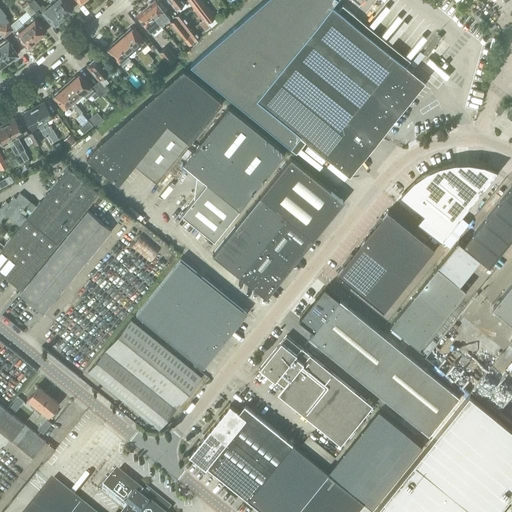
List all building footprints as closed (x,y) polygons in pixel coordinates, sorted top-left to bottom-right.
[(34,0),(31,0),(28,3),(35,11),(40,6),(34,0)] [(48,0),(52,4),(62,17),(72,8),(64,0),(48,0)] [(154,0),(147,6),(162,25),(170,18),(155,0),(154,0)] [(169,0),(176,8),(185,1),(184,0),(169,0)] [(263,0),(189,65),(289,147),(296,153),(305,142),(306,141),(299,135),(300,134),(348,174),(359,161),(378,137),(404,106),(414,94),(424,82),(424,81),(405,65),(410,60),(342,5),(337,11),(331,6),(335,0),(263,0)] [(190,0),(204,19),(207,23),(215,17),(201,0),(190,0)] [(35,11),(28,3),(23,7),(30,15),(35,11)] [(62,17),(52,4),(42,12),(53,25),(62,17)] [(162,25),(147,6),(137,14),(152,33),(162,25)] [(174,16),(176,18),(185,29),(194,41),(200,36),(181,11),(174,16)] [(1,25),(8,33),(13,29),(1,15),(0,16),(0,23),(1,25)] [(32,15),(23,23),(36,39),(45,31),(32,15)] [(185,29),(176,18),(170,22),(179,33),(185,29)] [(204,19),(202,20),(199,23),(205,31),(210,27),(207,23),(204,19)] [(23,23),(23,24),(14,32),(26,47),(36,39),(23,23)] [(8,33),(1,25),(0,26),(0,33),(3,37),(8,33)] [(147,44),(144,40),(133,27),(125,35),(136,47),(135,47),(138,51),(136,53),(140,57),(145,52),(142,49),(147,44)] [(136,47),(125,35),(116,42),(127,55),(135,47),(136,47)] [(0,45),(0,50),(7,61),(17,55),(8,41),(0,45)] [(127,55),(116,42),(107,50),(111,56),(108,59),(114,66),(115,68),(116,67),(120,72),(125,78),(130,74),(123,66),(131,59),(127,55)] [(159,53),(168,64),(175,58),(166,47),(159,53)] [(145,52),(140,57),(146,65),(149,62),(148,61),(145,58),(148,56),(145,52)] [(108,71),(109,70),(98,58),(89,66),(100,78),(108,71)] [(113,77),(120,72),(116,67),(115,68),(114,66),(109,70),(108,71),(113,77)] [(182,70),(97,144),(86,158),(117,183),(133,163),(156,182),(221,101),(182,70)] [(98,95),(91,88),(80,74),(71,81),(82,94),(87,89),(95,98),(98,95)] [(101,80),(96,84),(104,94),(108,98),(112,94),(103,83),(104,83),(101,80)] [(71,81),(63,88),(74,101),(82,94),(71,81)] [(91,88),(98,95),(100,98),(104,94),(96,84),(91,88)] [(74,101),(63,88),(54,96),(65,109),(70,105),(73,109),(74,108),(77,105),(74,101)] [(51,130),(45,120),(52,116),(44,102),(34,108),(53,141),(58,139),(53,129),(51,130)] [(500,104),(496,110),(501,113),(506,108),(500,104)] [(228,106),(182,163),(207,183),(182,213),(213,238),(238,208),(284,152),(280,149),(232,110),(228,106)] [(53,141),(34,108),(23,114),(31,128),(37,124),(43,135),(48,132),(53,142),(53,141)] [(89,118),(96,127),(104,120),(97,112),(89,118)] [(24,148),(17,136),(22,133),(14,119),(4,125),(24,159),(28,157),(23,149),(24,148)] [(83,133),(92,125),(88,120),(79,128),(83,133)] [(24,159),(4,125),(0,127),(0,142),(2,145),(8,141),(14,153),(13,154),(18,163),(24,160),(23,159),(24,159)] [(41,141),(35,129),(28,133),(35,145),(41,141)] [(64,141),(70,147),(76,141),(71,135),(64,141)] [(290,158),(212,253),(265,296),(312,237),(342,200),(290,158)] [(418,221),(442,240),(499,170),(498,170),(484,166),(485,165),(484,165),(470,163),(470,162),(470,163),(455,164),(455,163),(441,167),(441,166),(441,167),(428,172),(427,172),(427,173),(416,180),(415,180),(416,181),(406,191),(405,190),(402,194),(425,213),(418,221)] [(0,280),(4,276),(19,289),(98,193),(67,168),(36,206),(31,202),(27,207),(31,211),(26,218),(19,226),(1,248),(0,247),(0,280)] [(511,185),(464,245),(481,258),(490,266),(511,239),(511,185)] [(29,201),(19,193),(15,198),(13,197),(8,203),(19,213),(29,201)] [(8,203),(5,201),(0,206),(0,212),(4,215),(4,214),(19,226),(26,218),(19,213),(8,203)] [(337,272),(384,310),(435,248),(388,209),(382,218),(383,219),(367,239),(365,238),(361,243),(362,245),(345,265),(344,264),(337,272)] [(110,230),(87,211),(19,292),(42,311),(110,230)] [(140,235),(130,247),(149,262),(158,250),(140,235)] [(459,240),(391,323),(419,347),(467,289),(460,283),(481,258),(464,245),(459,240)] [(180,259),(136,313),(201,367),(245,312),(180,259)] [(511,283),(494,306),(511,320),(511,283)] [(301,318),(301,319),(315,331),(310,337),(311,337),(430,434),(460,397),(326,287),(301,318)] [(200,376),(130,319),(87,372),(158,429),(200,376)] [(273,351),(270,354),(261,366),(284,385),(283,387),(298,400),(293,405),(341,444),(373,405),(286,334),(273,351)] [(35,410),(48,394),(37,385),(27,398),(32,403),(29,406),(35,410)] [(495,511),(511,493),(511,426),(470,393),(373,511),(495,511)] [(48,394),(35,410),(40,414),(43,411),(47,415),(58,403),(48,394)] [(17,397),(9,407),(14,411),(22,401),(17,397)] [(190,454),(190,455),(191,455),(196,459),(196,460),(197,460),(203,464),(202,465),(203,465),(206,467),(207,467),(208,465),(247,497),(265,511),(356,511),(365,501),(372,507),(423,445),(379,410),(329,472),(245,404),(239,411),(237,410),(238,409),(237,409),(231,405),(231,404),(230,404),(230,405),(226,410),(225,410),(225,411),(221,417),(220,416),(215,423),(211,429),(210,429),(210,430),(206,435),(205,435),(200,442),(195,448),(195,447),(195,448),(190,454)] [(45,442),(0,405),(0,431),(33,458),(45,442)] [(45,419),(37,430),(42,434),(50,423),(45,419)] [(167,511),(170,509),(157,499),(152,505),(141,496),(142,495),(141,494),(115,473),(110,480),(107,477),(107,478),(104,481),(107,484),(102,491),(126,510),(124,511),(88,511),(50,481),(25,511),(167,511)]
